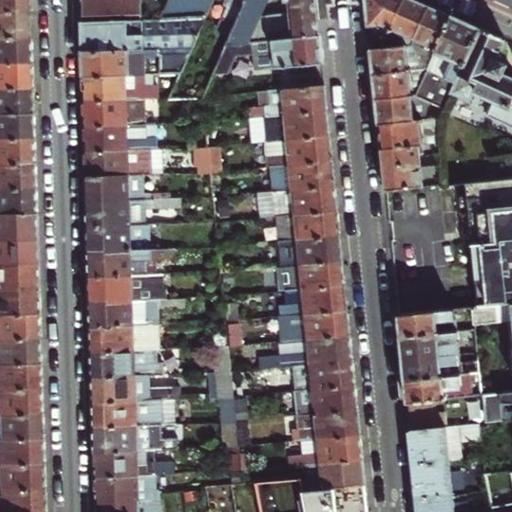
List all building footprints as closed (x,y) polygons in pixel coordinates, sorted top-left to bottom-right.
[(0,0),(0,13),(31,12),(31,1),(30,0),(0,0)] [(80,0),(81,7),(82,22),(142,20),(141,0),(80,0)] [(170,0),(162,19),(205,18),(213,0),(170,0)] [(227,0),(226,2),(229,4),(223,17),(236,22),(245,0),(227,0)] [(245,0),(236,22),(227,44),(269,39),(275,26),(267,23),(260,19),(268,0),(245,0)] [(268,0),(260,19),(267,23),(276,0),(268,0)] [(291,0),(293,23),(319,20),(318,8),(317,0),(291,0)] [(365,0),(369,33),(371,49),(385,47),(406,0),(365,0)] [(406,0),(385,47),(413,44),(429,6),(418,1),(415,0),(406,0)] [(413,44),(428,67),(452,17),(440,11),(429,6),(413,44)] [(0,37),(32,37),(31,25),(31,12),(0,13),(0,37)] [(428,67),(416,95),(425,99),(442,106),(448,94),(478,28),(465,22),(452,17),(428,67)] [(82,38),(82,50),(155,48),(155,55),(161,55),(161,73),(181,73),(205,18),(162,19),(142,20),(82,22),(82,38)] [(319,20),(293,23),(295,36),(321,34),(320,27),(319,20)] [(284,24),(286,37),(295,36),(293,23),(284,24)] [(505,40),(478,28),(448,94),(468,103),(469,101),(475,89),(501,101),(499,106),(505,109),(502,116),(511,119),(511,79),(501,75),(503,70),(502,65),(500,62),(495,60),(505,40)] [(323,59),(321,34),(295,36),(286,37),(269,39),(227,44),(214,72),(229,71),(237,53),(256,51),(257,66),(284,63),(286,87),(326,83),(323,59)] [(0,62),(33,62),(32,48),(32,37),(0,37),(0,62)] [(385,47),(371,49),(372,64),(373,73),(428,67),(413,44),(385,47)] [(83,63),(83,76),(145,74),(152,73),(161,73),(161,55),(155,55),(155,48),(82,50),(83,63)] [(0,62),(0,87),(33,87),(33,76),(33,62),(0,62)] [(428,67),(373,73),(374,87),(376,98),(416,95),(428,67)] [(84,101),(144,99),(156,98),(155,86),(153,86),(145,86),(145,74),(83,76),(83,90),(84,101)] [(251,118),(265,116),(328,109),(327,98),(326,83),(286,87),(271,89),(273,103),(265,103),(250,105),(251,118)] [(0,113),(34,112),(34,98),(33,87),(0,87),(0,113)] [(264,90),(265,103),(273,103),(271,89),(264,90)] [(469,101),(502,116),(505,109),(499,106),(501,101),(475,89),(469,101)] [(416,95),(376,98),(377,112),(378,124),(428,119),(425,99),(416,95)] [(84,113),(84,126),(145,124),(144,99),(84,101),(84,113)] [(268,141),(280,139),(331,134),(330,123),(328,109),(265,116),(268,141)] [(0,113),(0,137),(35,136),(35,125),(34,112),(0,113)] [(437,118),(428,119),(378,124),(380,137),(381,149),(421,145),(422,153),(422,154),(440,153),(437,118)] [(198,147),(208,147),(207,132),(206,122),(196,123),(198,147)] [(165,123),(155,124),(156,137),(166,136),(165,123)] [(85,139),(85,151),(156,148),(156,137),(155,124),(145,124),(84,126),(85,139)] [(265,166),(272,166),(333,159),(332,148),(331,134),(280,139),(281,154),(265,156),(265,166)] [(0,163),(36,162),(35,151),(35,136),(0,137),(0,163)] [(281,154),(280,139),(268,141),(263,141),(265,156),(281,154)] [(418,153),(422,153),(421,145),(381,149),(383,171),(385,190),(444,184),(442,167),(420,169),(418,153)] [(221,171),(218,146),(208,147),(211,172),(221,171)] [(198,147),(190,147),(191,167),(195,167),(196,172),(211,172),(208,147),(198,147)] [(86,165),(86,176),(153,174),(164,174),(163,148),(156,148),(85,151),(86,165)] [(272,171),(274,190),(336,184),(335,172),(333,159),(272,166),(272,171)] [(0,188),(36,187),(36,173),(36,162),(0,163),(0,188)] [(211,172),(213,196),(223,196),(221,171),(211,172)] [(86,189),(87,202),(106,201),(107,195),(128,195),(128,199),(154,199),(153,174),(86,176),(86,189)] [(465,182),(478,306),(495,304),(511,302),(511,301),(511,176),(507,177),(465,182)] [(261,217),(278,216),(338,209),(337,198),(336,184),(274,190),(258,192),(261,217)] [(0,213),(37,212),(37,198),(36,187),(0,188),(0,213)] [(87,214),(87,227),(145,225),(145,209),(179,208),(180,197),(154,199),(128,199),(128,195),(107,195),(106,201),(87,202),(87,214)] [(278,216),(280,240),(341,234),(340,222),(338,209),(278,216)] [(0,234),(17,234),(17,239),(38,238),(38,224),(37,212),(0,213),(0,234)] [(216,222),(202,223),(203,235),(217,235),(216,222)] [(145,225),(87,227),(88,240),(88,250),(108,249),(108,254),(130,254),(130,250),(161,249),(175,248),(175,239),(161,239),(149,239),(149,224),(145,225)] [(161,224),(149,224),(149,239),(161,239),(161,224)] [(0,263),(39,262),(38,249),(38,238),(17,239),(17,234),(0,234),(0,263)] [(278,265),(287,264),(343,259),(342,247),(341,234),(280,240),(278,241),(279,255),(277,256),(278,265)] [(220,258),(221,271),(230,270),(253,268),(252,262),(243,263),(241,244),(218,247),(220,258)] [(88,262),(89,276),(161,273),(161,258),(161,249),(130,250),(130,254),(108,254),(108,249),(88,250),(88,262)] [(280,290),(286,290),(346,284),(345,273),(343,259),(287,264),(289,279),(279,280),(280,290)] [(0,291),(19,291),(19,286),(40,286),(39,273),(39,262),(0,263),(0,291)] [(233,296),(230,270),(221,271),(223,297),(233,296)] [(89,292),(90,300),(110,300),(110,305),(131,304),(131,299),(172,298),(172,288),(167,288),(162,288),(161,273),(89,276),(89,292)] [(280,305),(281,316),(348,309),(347,296),(346,284),(286,290),(288,304),(280,305)] [(0,313),(40,312),(40,298),(40,286),(19,286),(19,291),(0,291),(0,313)] [(186,298),(186,308),(209,307),(209,297),(186,298)] [(90,313),(91,327),(145,325),(158,324),(157,309),(186,308),(186,298),(172,298),(131,299),(131,304),(110,305),(110,300),(90,300),(90,313)] [(511,318),(511,310),(511,302),(495,304),(498,320),(511,318)] [(472,306),(474,323),(498,320),(495,304),(478,306),(472,306)] [(400,335),(455,329),(454,314),(460,313),(459,308),(398,314),(399,325),(400,335)] [(281,316),(283,341),(289,340),(351,334),(350,321),(348,309),(281,316)] [(40,312),(0,313),(0,338),(41,337),(41,324),(40,312)] [(215,322),(217,347),(228,347),(226,322),(215,322)] [(158,324),(145,325),(146,338),(158,338),(158,324)] [(91,339),(91,351),(155,349),(158,349),(158,338),(146,338),(145,325),(91,327),(91,339)] [(401,345),(403,358),(458,352),(455,329),(400,335),(401,345)] [(260,368),(294,365),(353,359),(352,348),(351,334),(289,340),(290,355),(285,355),(259,358),(260,368)] [(0,363),(0,364),(42,363),(42,348),(41,337),(0,338),(0,363)] [(216,347),(219,372),(231,372),(228,347),(217,347),(216,347)] [(92,362),(92,376),(149,374),(162,374),(162,363),(156,363),(155,349),(91,351),(92,362)] [(458,352),(403,358),(404,372),(405,379),(460,373),(458,352)] [(294,365),(296,390),(356,383),(355,372),(353,359),(294,365)] [(42,363),(0,364),(1,378),(0,378),(0,388),(43,388),(42,379),(42,363)] [(217,372),(220,397),(234,396),(233,391),(232,376),(231,372),(219,372),(217,372)] [(407,402),(432,400),(463,397),(461,379),(466,378),(466,373),(460,373),(405,379),(406,390),(407,402)] [(92,388),(93,401),(174,398),(178,398),(178,387),(149,388),(149,374),(92,376),(92,388)] [(242,375),(232,376),(233,391),(244,390),(242,375)] [(299,415),(306,414),(358,408),(357,395),(356,383),(296,390),(299,415)] [(43,402),(43,388),(0,388),(0,413),(44,412),(43,402)] [(487,422),(511,418),(511,391),(482,394),(485,416),(486,416),(487,422)] [(247,421),(244,395),(234,396),(236,422),(247,421)] [(223,422),(236,422),(234,396),(220,397),(223,422)] [(93,412),(94,427),(162,424),(175,424),(174,398),(93,401),(93,412)] [(407,402),(410,430),(444,426),(443,413),(433,413),(432,400),(407,402)] [(297,440),(302,440),(361,434),(360,422),(358,408),(306,414),(308,427),(295,429),(297,440)] [(0,438),(44,437),(44,427),(44,412),(0,413),(0,438)] [(236,422),(239,446),(250,445),(247,421),(236,422)] [(239,446),(236,422),(223,422),(225,446),(239,446)] [(94,440),(94,451),(153,449),(178,448),(177,436),(162,437),(162,424),(94,427),(94,440)] [(412,450),(413,464),(447,461),(444,426),(410,430),(412,450)] [(291,467),(305,466),(363,459),(362,447),(361,434),(302,440),(303,454),(290,456),(291,467)] [(0,438),(0,464),(45,463),(45,452),(44,437),(0,438)] [(241,472),(239,446),(225,446),(223,446),(225,473),(241,472)] [(95,462),(95,477),(155,476),(173,475),(172,464),(155,464),(153,449),(94,451),(95,462)] [(363,459),(305,466),(306,477),(301,478),(303,490),(366,484),(365,471),(363,459)] [(451,494),(447,461),(413,464),(415,484),(417,499),(451,494)] [(0,488),(46,487),(45,474),(45,463),(0,464),(0,488)] [(506,511),(499,473),(487,475),(493,511),(506,511)] [(96,498),(95,511),(162,511),(160,496),(159,494),(156,494),(155,476),(95,477),(96,498)] [(262,511),(307,511),(303,490),(301,478),(277,481),(257,483),(262,511)] [(303,490),(307,511),(368,511),(366,484),(303,490)] [(0,488),(0,511),(46,511),(46,502),(46,487),(0,488)] [(417,511),(453,511),(451,494),(417,499),(417,511)]
